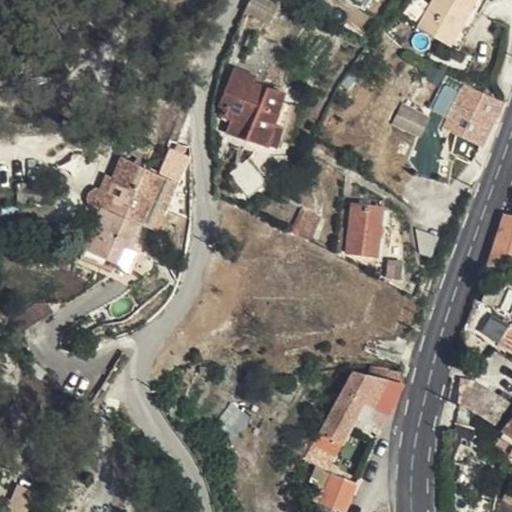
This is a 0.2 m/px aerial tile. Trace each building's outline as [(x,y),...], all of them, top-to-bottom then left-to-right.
[(421,0),(408,22),(440,41),(460,5),(470,10),(476,0),(421,0)] [(440,41),(450,46),(470,10),(460,5),(440,41)] [(223,110),(229,112),(233,104),(239,107),(236,115),(235,115),(230,125),(251,134),(250,143),(269,149),(272,140),(281,143),(292,108),(283,104),(286,96),(253,83),(256,74),(233,65),(220,101),(225,103),(223,110)] [(452,156),(473,166),(503,102),(464,85),(441,133),(456,140),(452,156)] [(233,104),(229,112),(235,115),(236,115),(239,107),(233,104)] [(146,161),(151,148),(142,144),(136,156),(146,161)] [(115,170),(107,190),(106,192),(100,204),(142,224),(156,195),(165,175),(122,156),(115,170)] [(228,172),(250,201),(268,188),(246,159),(228,172)] [(105,165),(96,185),(107,190),(115,170),(105,165)] [(54,191),(52,177),(30,181),(30,193),(54,191)] [(106,192),(95,186),(93,186),(91,187),(89,188),(86,191),(85,194),(84,199),(85,201),(87,204),(98,209),(100,204),(106,192)] [(156,195),(142,224),(150,236),(165,200),(156,195)] [(343,220),(339,248),(374,254),(383,208),(357,203),(354,221),(343,220)] [(98,209),(81,247),(122,266),(130,250),(142,224),(100,204),(98,209)] [(511,212),(504,210),(485,264),(511,263),(511,212)] [(316,223),(304,218),(299,230),(311,236),(316,223)] [(156,271),(127,293),(138,311),(167,290),(156,271)] [(366,346),(378,352),(399,361),(408,340),(375,325),(366,346)] [(366,346),(364,349),(377,355),(378,352),(366,346)] [(363,400),(385,413),(398,384),(354,369),(329,414),(349,426),(363,400)] [(459,377),(459,401),(487,419),(497,397),(459,377)] [(236,405),(224,423),(238,433),(250,414),(236,405)] [(333,453),(349,426),(329,414),(314,443),(333,453)] [(325,468),(333,453),(314,443),(306,456),(325,468)] [(318,501),(340,511),(352,483),(331,473),(318,501)] [(511,484),(498,479),(493,493),(511,501),(511,484)] [(35,511),(41,500),(14,487),(2,511),(35,511)]
